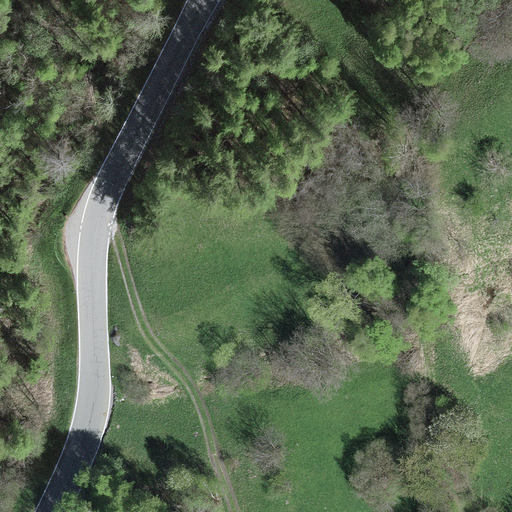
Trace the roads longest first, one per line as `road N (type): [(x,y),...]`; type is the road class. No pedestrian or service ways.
road 1 (tertiary): [(52,511),(93,404),(92,262),(104,196),(203,0)]
road 2 (track): [(403,184),(429,292),(430,385),(458,511)]
road 3 (track): [(231,511),(193,387),(144,340),(116,238),(96,224)]
